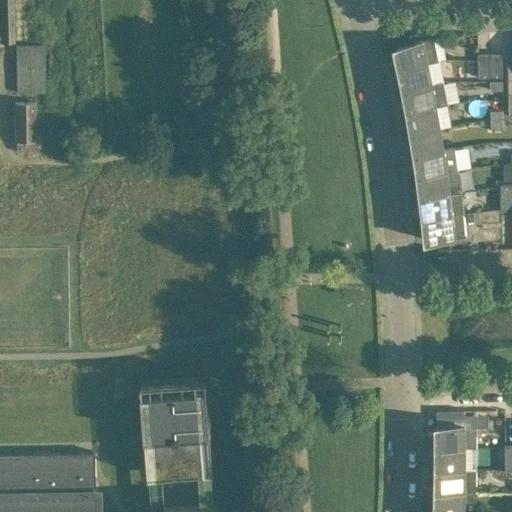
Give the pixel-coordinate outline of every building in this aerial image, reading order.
[(396,45),(401,67),(428,62),(440,59),(435,36),(396,45)] [(45,90),(45,41),(17,41),(16,90),(45,90)] [(502,51),(490,52),(491,75),(503,75),(502,51)] [(479,76),(491,75),(490,52),(478,52),(479,76)] [(433,82),(428,62),(401,67),(405,88),(433,82)] [(503,88),(503,79),(490,79),(491,89),(503,88)] [(405,88),(409,109),(437,105),(448,103),(444,80),(433,82),(405,88)] [(13,99),(13,137),(36,137),(36,99),(13,99)] [(409,109),(413,131),(441,126),(437,105),(409,109)] [(503,109),(491,109),(491,118),(504,118),(503,109)] [(504,118),(491,118),(491,127),(504,127),(504,118)] [(413,131),(416,152),(444,148),(441,126),(413,131)] [(456,168),(458,167),(455,147),(444,148),(416,152),(419,174),(447,170),(456,168)] [(419,174),(422,195),(462,191),(460,180),(458,167),(456,168),(447,170),(419,174)] [(501,207),(511,207),(511,183),(501,183),(501,207)] [(464,212),(462,191),(422,195),(425,216),(464,212)] [(466,235),(465,224),(464,212),(425,216),(427,239),(466,235)] [(142,379),(151,505),(151,511),(217,511),(216,500),(215,469),(208,374),(142,379)] [(465,446),(476,447),(477,434),(477,423),(437,423),(437,446),(465,446)] [(437,446),(437,467),(465,468),(465,446),(437,446)] [(94,511),(95,495),(94,451),(0,452),(0,511),(94,511)] [(437,467),(437,489),(465,490),(465,489),(476,489),(476,470),(465,470),(465,468),(437,467)] [(436,511),(464,511),(465,500),(476,500),(476,489),(465,489),(465,490),(437,489),(436,511)]
